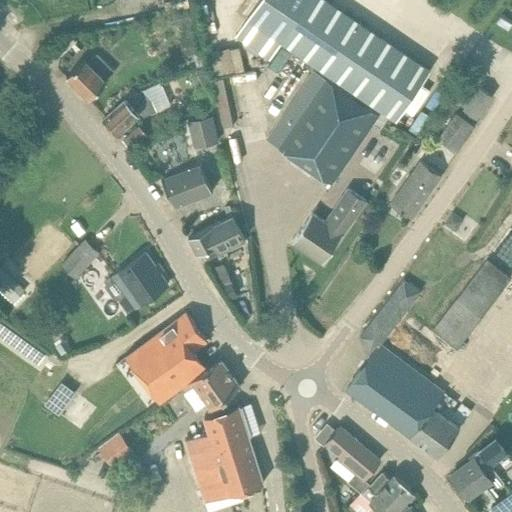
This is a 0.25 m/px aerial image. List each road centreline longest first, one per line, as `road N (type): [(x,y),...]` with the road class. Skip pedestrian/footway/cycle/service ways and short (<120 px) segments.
road 1 (secondary): [(303,388),(253,362),(208,314),(115,162),(0,42)]
road 2 (unclassified): [(303,388),(511,96)]
road 3 (secondary): [(452,511),(370,428),(303,388)]
road 4 (unknown): [(511,79),(374,0)]
road 5 (unclassified): [(321,511),(296,410),(303,388)]
